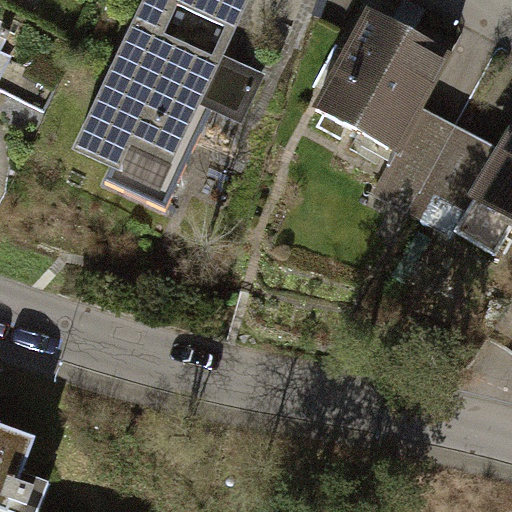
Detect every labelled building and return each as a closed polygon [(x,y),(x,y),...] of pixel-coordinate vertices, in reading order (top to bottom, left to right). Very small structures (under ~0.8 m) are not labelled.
[(78,166),(163,203),(178,165),(250,0),(150,0),(141,23),(78,166)] [(366,22),(308,121),(386,166),(419,110),(444,67),(366,22)] [(0,85),(24,36),(0,24),(0,85)] [(386,166),(366,201),(447,248),(467,214),(500,156),(419,110),(386,166)] [(511,135),(500,156),(467,214),(511,239),(511,135)] [(0,511),(40,511),(56,470),(0,448),(0,511)]
